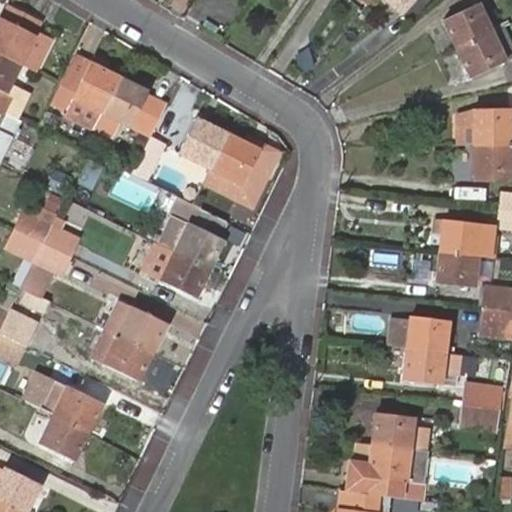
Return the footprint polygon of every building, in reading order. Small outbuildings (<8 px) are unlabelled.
[(384,0),(402,15),(414,0),(384,0)] [(443,21),(456,48),(492,32),(477,4),(443,21)] [(0,55),(19,65),(34,72),(44,51),(29,44),(36,31),(40,21),(6,5),(0,16),(0,55)] [(492,32),(456,48),(471,79),(511,58),(511,42),(504,26),(492,32)] [(29,44),(44,51),(50,38),(36,31),(29,44)] [(0,111),(3,113),(16,119),(29,94),(9,84),(19,65),(0,55),(0,111)] [(94,56),(89,65),(103,72),(107,63),(94,56)] [(102,111),(118,79),(103,72),(89,65),(74,98),(102,111)] [(151,136),(167,104),(146,93),(118,79),(102,111),(95,126),(115,136),(121,121),(130,125),(151,136)] [(458,114),(458,145),(473,145),(473,110),(458,114)] [(473,145),(511,145),(511,110),(473,110),(473,145)] [(0,157),(11,137),(0,131),(0,119),(3,113),(0,111),(0,157)] [(210,168),(226,136),(194,120),(179,151),(210,168)] [(242,144),(226,136),(210,168),(203,182),(221,191),(229,176),(243,184),(259,152),(242,144)] [(243,184),(236,198),(252,206),(279,152),(246,136),(242,144),(259,152),(243,184)] [(511,181),(511,145),(473,145),(473,181),(511,181)] [(143,152),(132,175),(147,182),(158,159),(143,152)] [(100,173),(82,164),(73,185),(92,193),(100,173)] [(57,182),(38,173),(34,179),(53,189),(57,182)] [(500,211),(511,212),(511,196),(501,195),(500,211)] [(174,251),(207,267),(229,222),(177,197),(155,242),(174,251)] [(14,229),(42,242),(50,224),(55,216),(43,209),(38,218),(23,210),(14,229)] [(511,228),(511,212),(500,211),(497,227),(511,228)] [(478,257),(493,259),(496,239),(490,238),(492,226),(443,220),(439,252),(478,257)] [(42,242),(68,255),(77,238),(50,224),(42,242)] [(24,256),(33,260),(42,242),(14,229),(5,247),(24,256)] [(60,273),(68,255),(42,242),(33,260),(43,265),(60,273)] [(160,280),(174,251),(155,242),(141,270),(160,280)] [(192,297),(207,267),(174,251),(160,280),(192,297)] [(478,257),(439,252),(435,283),(473,289),(478,257)] [(11,283),(20,287),(33,260),(24,256),(11,283)] [(33,260),(20,287),(30,292),(43,265),(33,260)] [(0,305),(0,309),(7,313),(20,287),(11,283),(0,305)] [(20,287),(7,313),(33,326),(40,312),(24,305),(30,292),(20,287)] [(482,308),(511,312),(511,290),(485,287),(482,308)] [(120,301),(107,329),(118,334),(131,306),(120,301)] [(118,334),(151,351),(165,323),(131,306),(118,334)] [(509,337),(511,317),(511,312),(482,308),(479,333),(509,337)] [(0,327),(0,331),(25,344),(33,326),(7,313),(0,327)] [(410,321),(406,349),(444,354),(448,322),(411,316),(410,321)] [(406,349),(410,321),(390,318),(386,347),(406,349)] [(136,380),(151,351),(118,334),(107,329),(103,327),(90,357),(136,380)] [(0,356),(15,364),(25,344),(0,331),(0,356)] [(444,354),(406,349),(402,380),(439,385),(444,354)] [(511,362),(511,354),(493,351),(491,359),(511,362)] [(38,372),(24,401),(39,408),(52,379),(38,372)] [(53,415),(86,431),(99,403),(52,379),(39,408),(53,415)] [(463,407),(496,411),(499,389),(465,384),(463,407)] [(494,431),(496,411),(463,407),(460,427),(494,431)] [(375,413),(371,445),(410,449),(413,419),(375,413)] [(71,460),(86,431),(53,415),(39,443),(71,460)] [(428,485),(433,453),(427,452),(410,449),(371,445),(356,442),(353,462),(352,473),(346,472),(344,490),(393,496),(403,498),(406,481),(423,483),(428,485)] [(0,470),(0,499),(23,510),(35,483),(1,467),(0,470)] [(507,501),(510,476),(497,475),(494,499),(507,501)] [(415,499),(426,501),(428,485),(423,483),(406,481),(403,498),(415,499)] [(391,511),(393,496),(344,490),(340,490),(337,509),(336,511),(391,511)] [(21,511),(23,510),(0,499),(0,511),(21,511)]
